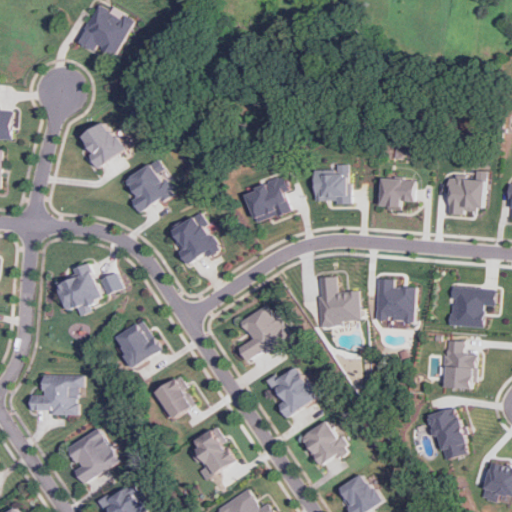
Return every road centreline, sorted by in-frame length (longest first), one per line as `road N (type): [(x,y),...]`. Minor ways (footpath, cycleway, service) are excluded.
road 1 (residential): [(316,511),(130,245),(105,231),(0,221)]
road 2 (residential): [(188,320),(283,253),(328,239),(511,252)]
road 3 (residential): [(63,86),(33,224),(19,355),(0,393)]
